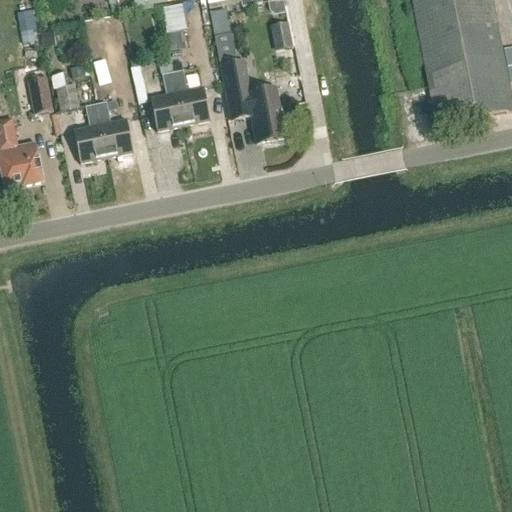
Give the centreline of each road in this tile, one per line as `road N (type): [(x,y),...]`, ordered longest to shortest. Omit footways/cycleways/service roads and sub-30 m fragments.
road 1 (unclassified): [(0,239),(328,175)]
road 2 (unclassified): [(328,175),(511,140)]
road 3 (residential): [(328,175),(292,0)]
road 4 (track): [(43,511),(12,355),(0,342)]
